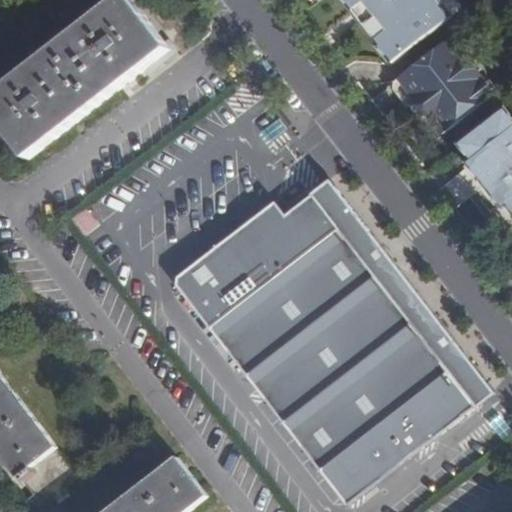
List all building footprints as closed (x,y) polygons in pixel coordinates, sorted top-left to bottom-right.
[(133,0),(119,0),(0,92),(0,115),(32,156),(171,48),(133,0)] [(340,0),(392,63),(396,59),(365,20),(372,14),(364,4),(357,9),(349,0),(340,0)] [(365,20),(396,59),(411,48),(451,17),(436,0),(349,0),(357,9),(364,4),(372,14),(365,20)] [(451,38),(391,84),(409,107),(416,103),(441,136),(495,93),(451,38)] [(509,205),(511,208),(511,116),(508,111),(490,125),(464,145),(475,161),(481,156),(493,171),(483,179),(505,208),(509,205)] [(471,164),(483,179),(493,171),(481,156),(475,161),(471,164)] [(178,285),(349,505),(476,407),(443,364),(463,348),(332,180),(287,214),(277,201),(179,278),(178,285)] [(86,208),(74,217),(80,225),(92,217),(86,208)] [(0,367),(0,454),(18,477),(60,445),(0,367)] [(188,511),(207,497),(177,459),(106,511),(188,511)]
